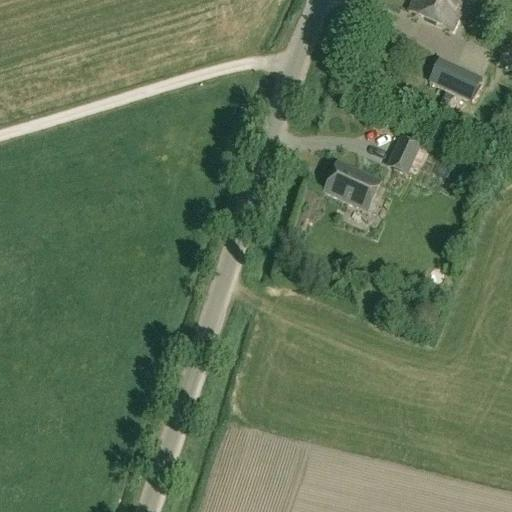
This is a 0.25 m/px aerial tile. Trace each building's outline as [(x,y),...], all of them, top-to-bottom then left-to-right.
[(413,0),(408,13),(451,34),(467,0),(413,0)] [(454,70),(438,63),(429,84),(444,91),(454,70)] [(481,82),(454,70),(444,91),(470,104),(481,82)] [(418,150),(400,141),(391,160),(397,163),(393,171),(406,177),(418,150)] [(354,173),(337,165),(323,194),(366,214),(380,185),(363,177),(363,179),(354,174),(354,173)]
